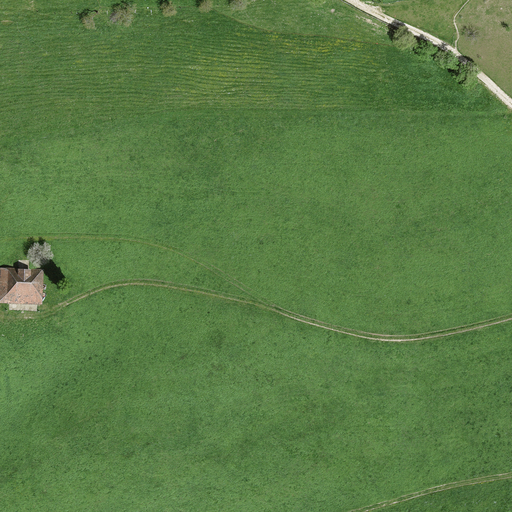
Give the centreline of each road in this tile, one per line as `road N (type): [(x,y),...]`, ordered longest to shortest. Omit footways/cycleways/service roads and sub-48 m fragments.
road 1 (track): [(59,304),(109,286),(150,284),(390,339),(511,317)]
road 2 (track): [(358,511),(511,475)]
